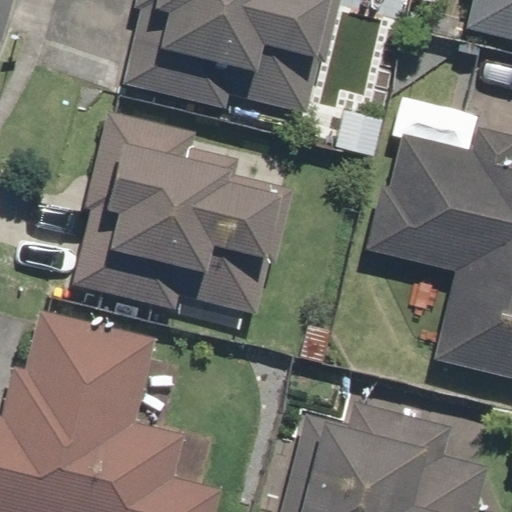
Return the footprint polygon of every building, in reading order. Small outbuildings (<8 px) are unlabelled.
[(143,5),(125,79),(227,104),(231,90),(308,109),(321,58),(326,59),(340,0),(137,0),(137,3),(143,5)] [(511,0),(474,0),(469,24),(511,34),(511,0)] [(385,116),(339,103),(328,143),(373,156),(385,116)] [(196,129),(111,107),(86,203),(93,206),(74,278),(175,305),(179,290),(258,310),(291,185),(234,170),(238,154),(192,143),(196,129)] [(511,370),(511,130),(481,123),(475,147),(404,130),(391,184),(383,182),(368,245),(458,266),(437,353),(511,370)] [(3,413),(0,412),(0,511),(3,511),(215,511),(222,484),(174,472),(185,429),(137,418),(157,335),(43,306),(28,367),(15,363),(3,413)] [(281,511),(506,511),(479,505),(489,462),(445,451),(452,423),(381,406),(377,424),(307,407),(281,511)]
